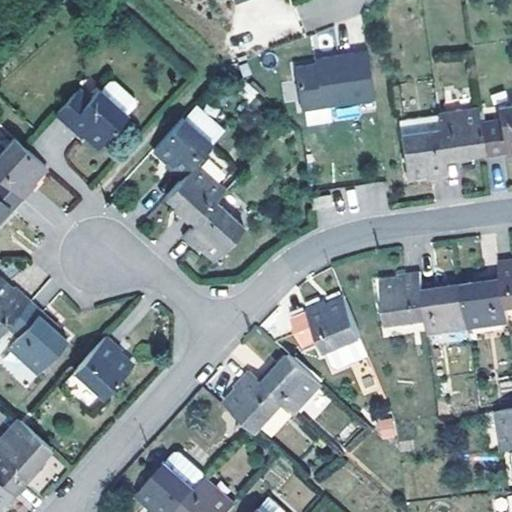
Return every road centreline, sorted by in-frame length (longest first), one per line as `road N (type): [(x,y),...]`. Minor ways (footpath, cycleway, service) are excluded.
road 1 (residential): [(511,209),(352,233),(322,245),(288,264),(219,333)]
road 2 (residential): [(219,333),(61,511)]
road 3 (residential): [(105,259),(155,272),(219,333)]
